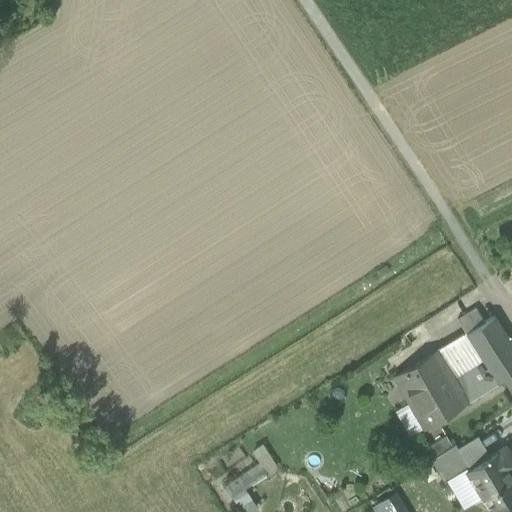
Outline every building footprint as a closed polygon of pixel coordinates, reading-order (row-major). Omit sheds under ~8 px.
[(477,310),(474,308),(457,318),(465,332),(484,321),(477,310)] [(484,321),(465,332),(482,359),(483,359),(497,381),(511,371),(511,344),(494,315),(484,321)] [(482,359),(465,332),(437,348),(453,376),(482,359)] [(482,359),(453,376),(437,348),(436,349),(393,375),(423,427),(497,382),(497,381),(483,359),(482,359)] [(446,436),(428,447),(434,456),(452,445),(446,436)] [(434,456),(430,459),(443,480),(467,465),(455,443),(452,445),(434,456)] [(277,466),(263,444),(252,450),(259,462),(266,473),(267,473),(277,466)] [(511,461),(503,448),(467,471),(475,485),(469,489),(476,499),(482,495),(491,510),(511,496),(511,479),(506,470),(511,466),(511,461)] [(259,462),(224,485),(231,496),(266,473),(259,462)] [(402,511),(394,494),(381,499),(386,511),(402,511)]
